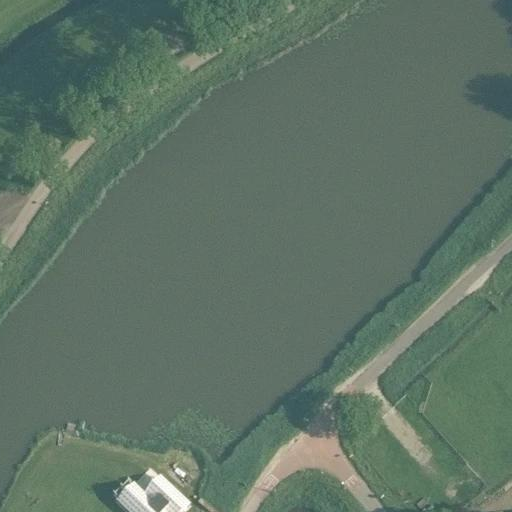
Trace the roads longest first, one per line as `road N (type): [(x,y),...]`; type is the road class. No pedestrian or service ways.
road 1 (unclassified): [(0,267),(75,154),(127,106),(300,0)]
road 2 (unclassified): [(313,433),(511,244)]
